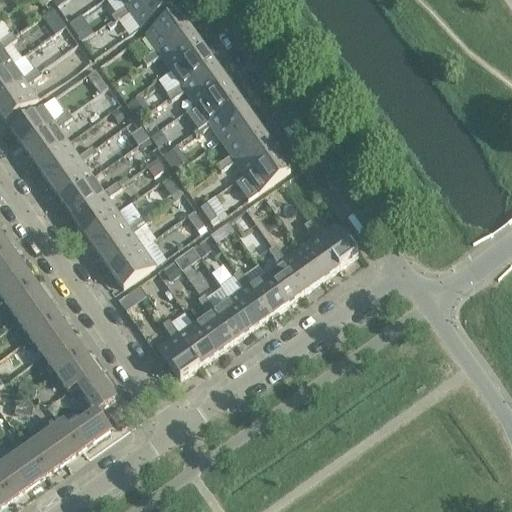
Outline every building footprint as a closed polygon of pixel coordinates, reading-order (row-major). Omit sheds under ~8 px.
[(34,0),(41,9),(49,4),(46,0),(34,0)] [(63,0),(49,0),(57,10),(66,3),(63,0)] [(146,0),(117,0),(124,10),(111,19),(113,23),(146,0)] [(172,8),(166,0),(146,0),(113,23),(115,26),(129,16),(140,31),(172,8)] [(53,11),(42,19),(47,26),(58,18),(53,11)] [(190,33),(177,15),(145,38),(155,53),(141,63),(143,66),(190,33)] [(81,19),(69,27),(81,44),(93,36),(81,19)] [(107,27),(110,31),(116,27),(113,23),(107,27)] [(202,51),(190,33),(143,66),(146,69),(160,60),(170,74),(202,51)] [(0,44),(0,49),(14,40),(12,36),(0,44)] [(16,43),(14,40),(0,49),(0,75),(12,67),(2,53),(16,43)] [(215,69),(202,51),(170,74),(180,88),(166,98),(168,101),(215,69)] [(22,81),(12,67),(0,75),(0,103),(39,75),(36,72),(22,81)] [(227,86),(215,69),(168,101),(171,105),(185,95),(195,109),(227,86)] [(95,74),(87,79),(99,97),(107,91),(95,74)] [(41,78),(39,75),(0,103),(0,118),(5,126),(38,103),(27,88),(41,78)] [(195,109),(185,116),(195,130),(191,133),(193,137),(239,104),(227,86),(195,109)] [(138,100),(125,109),(136,124),(148,115),(138,100)] [(252,122),(239,104),(193,137),(195,140),(209,130),(220,144),(252,122)] [(53,125),(42,110),(10,133),(23,151),(69,118),(67,115),(53,125)] [(116,112),(110,117),(116,125),(122,121),(116,112)] [(72,122),(69,118),(23,151),(35,168),(68,146),(58,131),(72,122)] [(264,139),(252,122),(220,144),(230,159),(216,169),(218,172),(264,139)] [(160,134),(150,141),(157,151),(167,145),(160,134)] [(277,157),(264,139),(218,172),(220,175),(234,165),(244,180),(277,157)] [(78,160),(68,146),(35,168),(48,186),(94,154),(92,150),(78,160)] [(177,148),(163,158),(175,176),(189,166),(177,148)] [(97,157),(94,154),(48,186),(60,204),(93,181),(83,167),(97,157)] [(244,180),(235,186),(248,204),(290,175),(277,157),(244,180)] [(103,195),(93,181),(60,204),(73,221),(119,189),(117,185),(103,195)] [(121,192),(119,189),(73,221),(85,239),(118,216),(107,202),(121,192)] [(200,211),(210,225),(216,220),(206,207),(200,211)] [(128,231),(118,216),(85,239),(98,257),(144,224),(142,221),(128,231)] [(187,221),(196,234),(203,230),(193,216),(187,221)] [(146,228),(144,224),(98,257),(110,274),(142,252),(132,237),(146,228)] [(310,224),(307,226),(339,273),(357,260),(335,227),(320,238),(310,224)] [(339,273),(307,226),(303,229),(313,243),(299,253),(321,285),(339,273)] [(0,257),(8,251),(0,239),(0,257)] [(206,257),(207,251),(203,246),(194,252),(200,262),(206,257)] [(275,249),(271,251),(304,297),(321,285),(299,253),(284,263),(275,249)] [(0,283),(21,269),(8,251),(0,257),(0,283)] [(304,297),(271,251),(268,253),(278,267),(263,278),(286,310),(304,297)] [(155,270),(142,252),(110,274),(123,293),(155,270)] [(184,258),(191,269),(200,262),(193,252),(184,258)] [(165,275),(172,285),(182,278),(174,268),(165,275)] [(33,287),(21,269),(0,283),(0,299),(5,307),(33,287)] [(239,274),(236,276),(269,322),(286,310),(263,278),(249,288),(239,274)] [(269,322),(236,276),(233,278),(242,292),(228,302),(251,335),(269,322)] [(46,305),(33,287),(5,307),(18,325),(46,305)] [(132,310),(133,303),(128,297),(118,304),(126,314),(132,310)] [(204,299),(201,301),(233,347),(251,335),(228,302),(214,312),(204,299)] [(233,347),(201,301),(197,303),(207,317),(193,327),(216,360),(233,347)] [(58,323),(46,305),(18,325),(30,342),(58,323)] [(71,340),(58,323),(30,342),(43,360),(71,340)] [(169,323),(165,326),(198,372),(216,360),(193,327),(178,337),(169,323)] [(198,372),(165,326),(162,328),(172,342),(157,353),(180,385),(198,372)] [(83,358),(71,340),(43,360),(55,378),(83,358)] [(96,376),(83,358),(55,378),(68,396),(82,386),(96,376)] [(116,405),(96,376),(82,386),(102,415),(116,405)] [(12,398),(17,399),(17,398),(22,399),(23,391),(13,389),(12,398)] [(34,393),(23,391),(22,399),(33,401),(34,393)] [(21,407),(10,406),(9,414),(19,416),(21,407)] [(31,409),(21,407),(19,416),(30,418),(31,409)] [(117,430),(128,422),(120,411),(109,419),(117,430)] [(101,420),(73,440),(83,454),(111,434),(101,420)] [(63,426),(44,439),(64,467),(83,454),(73,440),(63,426)] [(64,467),(44,439),(27,451),(47,479),(64,467)] [(47,479),(27,451),(9,464),(29,492),(47,479)] [(29,492),(9,464),(0,470),(0,488),(11,504),(29,492)] [(0,511),(11,504),(0,488),(0,511)]
